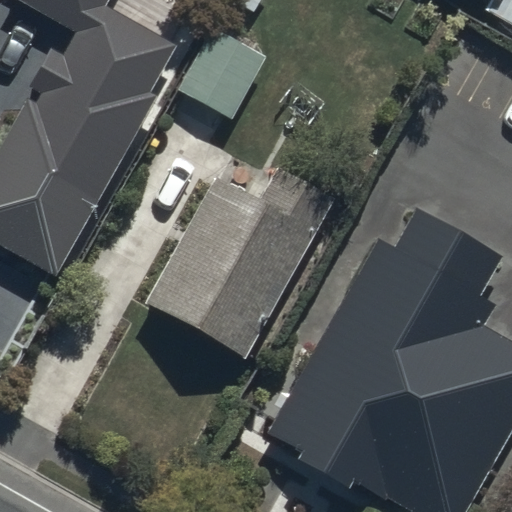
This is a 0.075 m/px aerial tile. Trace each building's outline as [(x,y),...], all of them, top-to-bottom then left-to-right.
[(155,111),(149,108),(175,61),(105,23),(117,0),(14,0),(7,13),(74,50),(62,72),(48,64),(28,101),(39,108),(32,119),(24,115),(0,157),(0,262),(54,293),(155,111)] [(511,0),(463,0),(483,11),(476,24),(511,43),(511,0)] [(264,70),(208,40),(174,105),(231,135),(264,70)] [(236,377),(330,215),(274,183),(253,219),(214,197),(141,322),(236,377)] [(393,264),(373,253),(264,450),(303,471),(294,487),(337,511),(345,496),(372,511),(377,511),(380,509),(385,511),(469,511),(511,435),(511,358),(484,343),(495,322),(480,314),(503,273),(414,225),(393,264)]
